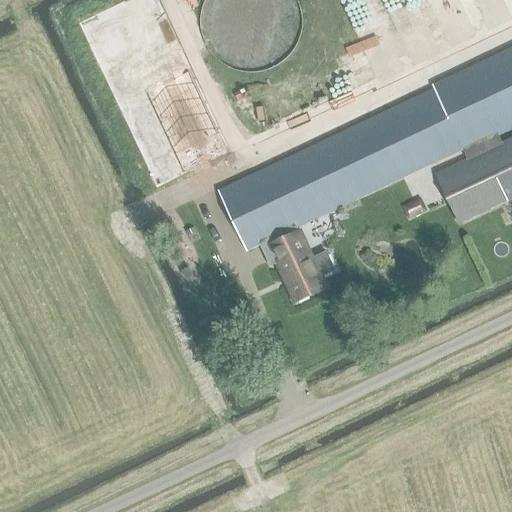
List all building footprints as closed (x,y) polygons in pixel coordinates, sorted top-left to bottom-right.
[(153,0),(122,0),(76,22),(119,112),(153,185),(225,151),(191,78),(153,0)] [(303,28),(304,19),(303,9),(300,0),(299,0),(203,0),(202,3),(200,12),(199,22),(201,31),(203,40),(208,49),(214,56),(221,63),(230,67),(239,71),(248,72),(258,72),(267,70),(276,66),(284,61),(291,54),(297,46),(301,38),(303,28)] [(269,269),(276,266),(295,304),(325,289),(320,279),(333,273),(325,255),(312,261),(296,228),(432,163),(462,149),(467,160),(435,175),(459,224),(511,198),(511,138),(502,144),(497,133),(511,126),(511,51),(433,89),(434,92),(219,195),(246,252),(265,243),(269,250),(261,253),(269,269)] [(420,198),(401,208),(408,221),(427,212),(420,198)] [(182,275),(185,282),(193,278),(190,271),(182,275)]
